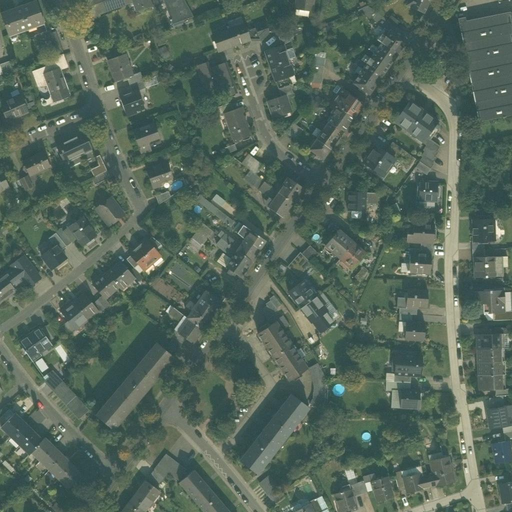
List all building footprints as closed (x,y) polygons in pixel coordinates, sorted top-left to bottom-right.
[(100,18),(98,14),(92,0),(84,0),(91,21),(100,18)] [(92,0),(98,14),(127,4),(125,0),(92,0)] [(131,0),(133,2),(136,12),(151,7),(148,0),(131,0)] [(164,2),(174,31),(196,23),(183,0),(170,0),(167,1),(164,2)] [(296,0),(295,10),(309,11),(312,11),(313,0),(296,0)] [(408,0),(406,6),(423,14),(429,0),(408,0)] [(0,14),(9,38),(45,25),(36,1),(0,14)] [(357,11),(373,22),(378,14),(367,6),(357,11),(358,11),(357,11)] [(458,23),(479,122),(511,115),(511,12),(510,13),(509,13),(501,14),(465,22),(465,18),(459,19),(457,19),(458,23)] [(387,21),(378,14),(373,22),(386,30),(390,23),(387,21)] [(390,16),(387,21),(390,23),(396,27),(399,23),(390,16)] [(244,25),(230,30),(235,46),(250,41),(247,32),(244,25)] [(250,41),(260,40),(268,33),(265,25),(255,29),(247,32),(250,41)] [(218,52),(235,46),(230,30),(220,34),(221,35),(212,38),(218,52)] [(377,40),(381,43),(398,55),(406,42),(390,30),(383,39),(380,37),(377,40)] [(44,36),(52,58),(61,55),(63,54),(64,54),(55,32),(44,36)] [(278,36),(280,43),(292,38),(290,32),(278,36)] [(381,43),(362,70),(379,81),(398,55),(381,43)] [(270,67),(287,61),(284,51),(282,46),(265,52),(270,67)] [(292,49),(284,51),(287,61),(295,58),(292,49)] [(66,68),(61,55),(52,58),(49,59),(53,71),(58,69),(59,71),(61,70),(66,68)] [(132,76),(132,75),(125,55),(107,61),(115,82),(127,78),(132,76)] [(310,83),(320,84),(323,66),(324,60),(314,59),(313,65),(311,77),(310,83)] [(114,83),(115,82),(107,61),(106,61),(114,83)] [(292,76),(287,61),(270,67),(278,89),(289,85),(286,78),(292,76)] [(0,65),(0,67),(3,76),(14,72),(11,62),(0,65)] [(196,67),(198,73),(200,72),(209,68),(207,63),(196,67)] [(224,89),(227,97),(237,94),(226,63),(216,66),(216,67),(209,69),(209,68),(200,72),(207,91),(209,90),(212,97),(218,95),(217,91),(224,89)] [(46,82),(53,101),(69,95),(66,87),(67,86),(64,79),(63,79),(61,75),(63,74),(61,70),(59,71),(58,69),(53,71),(47,73),(45,67),(32,72),(37,85),(46,82)] [(369,95),(379,81),(362,70),(352,84),(369,95)] [(207,99),(212,97),(209,90),(207,91),(200,72),(198,73),(207,99)] [(127,78),(129,86),(143,81),(140,73),(133,75),(132,75),(132,76),(127,78)] [(129,86),(131,92),(145,87),(143,81),(129,86)] [(283,96),(284,97),(292,94),(289,85),(278,89),(281,97),(283,96)] [(333,92),(337,95),(342,88),(338,85),(333,92)] [(330,108),(334,108),(338,108),(353,118),(362,105),(355,99),(356,98),(342,88),(337,95),(330,106),(330,108)] [(125,112),(134,108),(135,111),(143,108),(137,91),(132,93),(120,98),(125,112)] [(268,101),(274,118),(282,115),(281,113),(289,110),(284,97),(283,96),(281,97),(268,101)] [(0,104),(0,106),(7,123),(14,120),(13,118),(28,111),(22,98),(14,101),(13,99),(0,104)] [(394,122),(422,142),(437,122),(409,101),(394,122)] [(217,108),(220,115),(223,114),(234,110),(231,103),(217,108)] [(223,114),(233,142),(250,136),(243,115),(245,114),(243,107),(234,110),(223,114)] [(333,115),(331,117),(346,128),(353,118),(338,108),(334,108),(330,113),(333,115)] [(13,118),(14,120),(29,113),(28,111),(13,118)] [(331,117),(328,123),(342,133),(346,128),(331,117)] [(132,131),(139,152),(150,148),(148,143),(159,138),(154,123),(132,131)] [(328,123),(316,140),(330,150),(342,133),(328,123)] [(286,134),(296,141),(303,131),(294,124),(286,134)] [(56,147),(64,163),(65,162),(64,161),(76,156),(76,157),(92,150),(84,134),(56,147)] [(425,144),(426,145),(436,152),(440,147),(429,139),(425,144)] [(323,161),(330,150),(316,140),(308,150),(323,161)] [(394,160),(397,162),(405,151),(394,144),(387,154),(394,159),(394,160)] [(224,148),(225,153),(236,150),(235,145),(224,148)] [(437,153),(436,152),(426,145),(422,150),(424,150),(433,158),(437,153)] [(363,163),(382,177),(394,160),(394,159),(387,154),(375,146),(363,163)] [(435,158),(433,158),(424,150),(420,155),(421,156),(431,163),(435,158)] [(415,159),(405,151),(397,162),(408,170),(415,159)] [(23,162),(29,176),(50,167),(43,153),(32,159),(31,158),(23,162)] [(250,170),(255,175),(261,167),(247,156),(240,163),(250,170)] [(432,164),(431,163),(421,156),(418,161),(419,162),(429,169),(432,164)] [(146,170),(152,189),(154,188),(161,185),(160,181),(172,177),(166,162),(146,170)] [(430,169),(429,169),(419,162),(415,168),(425,175),(430,169)] [(90,170),(94,178),(107,172),(103,164),(90,170)] [(243,178),(255,187),(260,179),(255,175),(250,170),(243,178)] [(0,191),(9,187),(1,172),(0,172),(0,191)] [(92,180),(94,185),(110,178),(107,173),(92,180)] [(20,180),(25,191),(32,188),(26,177),(20,180)] [(278,193),(292,204),(303,189),(287,177),(281,186),(283,187),(278,193)] [(264,182),(260,179),(255,187),(258,190),(264,182)] [(270,187),(264,182),(258,190),(265,195),(269,189),(270,187)] [(418,200),(436,201),(437,184),(419,183),(418,200)] [(155,197),(159,205),(170,197),(168,192),(155,197)] [(282,218),(292,204),(278,193),(273,201),(269,199),(267,202),(270,205),(268,208),(282,218)] [(347,210),(351,211),(361,211),(365,211),(365,204),(365,199),(366,193),(348,193),(347,210)] [(214,215),(218,210),(199,195),(195,200),(214,215)] [(212,200),(221,207),(224,203),(215,195),(212,200)] [(98,211),(109,226),(123,215),(110,198),(104,202),(104,207),(98,211)] [(104,207),(104,202),(96,209),(98,211),(104,207)] [(214,215),(231,228),(235,224),(218,210),(214,215)] [(361,218),(361,211),(351,211),(351,217),(352,219),(359,219),(361,218)] [(82,217),(68,228),(77,239),(82,246),(96,236),(82,217)] [(473,242),(483,242),(491,242),(491,229),(493,229),(493,219),(473,220),(473,242)] [(192,238),(203,247),(214,234),(203,225),(192,238)] [(243,225),(243,226),(237,233),(245,240),(251,231),(243,225)] [(421,242),(433,243),(434,226),(413,225),(413,232),(412,242),(421,242)] [(55,232),(56,233),(66,247),(71,243),(63,232),(61,228),(55,232)] [(71,243),(77,239),(68,228),(63,232),(71,243)] [(251,231),(245,240),(259,250),(266,242),(251,231)] [(325,246),(340,259),(353,244),(338,231),(334,236),(333,236),(331,236),(329,238),(329,241),(325,246)] [(60,251),(66,247),(56,233),(48,239),(54,246),(56,245),(60,251)] [(233,249),(236,252),(240,246),(225,234),(221,239),(233,249)] [(146,240),(154,250),(161,245),(151,236),(146,240)] [(140,245),(138,247),(151,263),(160,256),(154,250),(146,240),(145,239),(139,245),(140,245)] [(235,274),(240,278),(250,263),(251,262),(236,252),(233,249),(221,239),(216,245),(232,258),(225,267),(230,270),(228,273),(233,277),(235,274)] [(251,262),(259,250),(245,240),(240,246),(236,252),(251,262)] [(471,242),(472,250),(484,249),(483,242),(473,242),(471,242)] [(365,254),(353,244),(340,259),(352,270),(365,254)] [(41,256),(52,270),(66,259),(60,251),(56,245),(54,246),(41,256)] [(143,270),(151,263),(138,247),(136,249),(135,248),(129,254),(130,255),(138,265),(143,270)] [(311,248),(303,256),(311,264),(319,256),(311,248)] [(484,257),(484,249),(472,250),(472,259),(474,258),(484,257)] [(409,254),(409,263),(408,273),(430,274),(430,261),(431,261),(432,256),(421,255),(409,254)] [(126,259),(134,268),(138,265),(130,255),(126,259)] [(22,281),(27,288),(40,278),(32,268),(32,269),(22,256),(10,266),(12,269),(13,268),(23,281),(22,281)] [(299,277),(311,264),(303,256),(290,269),(299,277)] [(474,258),(475,278),(495,277),(503,276),(502,257),(494,257),(484,257),(474,258)] [(113,268),(107,274),(118,287),(121,290),(134,278),(135,278),(129,272),(120,262),(113,268)] [(0,303),(10,296),(16,292),(13,288),(22,281),(23,281),(13,268),(12,269),(0,277),(0,303)] [(143,278),(134,268),(129,272),(135,278),(134,278),(138,282),(143,278)] [(354,277),(358,281),(367,272),(362,268),(354,277)] [(105,300),(118,287),(107,274),(106,274),(93,286),(102,296),(105,300)] [(288,292),(300,308),(316,297),(303,280),(288,292)] [(407,290),(406,298),(406,308),(416,309),(417,309),(418,306),(426,307),(427,291),(407,290)] [(504,313),(504,312),(503,292),(503,290),(475,292),(476,314),(492,313),(504,313)] [(206,292),(196,305),(212,317),(222,304),(206,292)] [(510,292),(503,292),(504,312),(511,311),(511,303),(510,292)] [(83,293),(72,302),(87,321),(98,313),(99,312),(92,304),(83,293)] [(327,312),(332,308),(321,293),(316,297),(327,312)] [(102,296),(97,300),(104,308),(109,304),(105,300),(102,296)] [(269,299),(270,301),(276,309),(281,306),(273,296),(269,299)] [(327,312),(316,297),(300,308),(311,323),(312,322),(326,313),(327,312)] [(400,308),(406,308),(406,298),(398,297),(397,307),(400,308)] [(99,313),(104,308),(97,300),(92,304),(99,312),(98,313),(99,313)] [(277,310),(276,309),(270,301),(265,304),(266,306),(272,314),(277,310)] [(76,331),(87,321),(72,302),(61,312),(68,321),(76,331)] [(257,334),(275,322),(263,304),(250,323),(257,334)] [(203,330),(212,317),(196,305),(187,318),(189,320),(203,330)] [(167,313),(178,321),(182,315),(173,308),(170,312),(169,311),(167,313)] [(326,313),(332,321),(338,317),(332,308),(327,312),(326,313)] [(492,313),(492,321),(511,320),(511,311),(504,312),(504,313),(492,313)] [(312,322),(319,332),(332,322),(332,321),(326,313),(312,322)] [(411,323),(411,315),(400,314),(399,323),(405,323),(411,323)] [(277,320),(284,330),(289,326),(283,316),(277,320)] [(193,344),(203,330),(189,320),(179,334),(185,339),(193,344)] [(61,327),(69,336),(76,331),(68,321),(61,327)] [(283,371),(289,381),(307,369),(300,359),(295,352),(290,344),(275,322),(257,334),(264,343),(263,344),(266,348),(267,348),(272,356),(279,366),(282,372),(283,371)] [(404,340),(423,341),(424,324),(411,323),(405,323),(405,332),(404,340)] [(63,341),(69,336),(61,327),(56,331),(63,341)] [(19,343),(29,357),(37,351),(38,353),(51,344),(40,328),(19,343)] [(174,331),(171,336),(164,346),(175,354),(182,344),(185,339),(179,334),(174,331)] [(477,335),(477,350),(500,349),(500,335),(500,334),(493,334),(477,335)] [(508,334),(507,334),(500,335),(500,349),(508,349),(508,334)] [(157,344),(136,368),(153,382),(174,358),(157,344)] [(295,352),(300,359),(304,355),(300,348),(295,352)] [(477,350),(477,363),(501,362),(500,349),(477,350)] [(40,355),(38,353),(37,351),(29,357),(32,361),(40,355)] [(410,376),(421,376),(422,356),(395,354),(394,374),(410,376)] [(477,363),(478,376),(501,375),(501,362),(477,363)] [(310,375),(313,386),(312,398),(310,405),(323,412),(326,378),(317,363),(307,369),(310,375)] [(136,368),(116,392),(133,406),(153,382),(136,368)] [(45,381),(79,419),(88,411),(52,371),(46,375),(48,377),(45,381)] [(502,389),(501,375),(478,376),(478,391),(495,390),(502,390),(502,389)] [(409,391),(410,382),(393,382),(393,381),(386,381),(385,391),(391,391),(394,391),(401,392),(401,391),(409,391)] [(401,408),(401,407),(400,407),(401,392),(394,391),(394,397),(391,397),(390,408),(401,408)] [(401,391),(401,392),(400,407),(401,407),(419,408),(419,392),(409,391),(401,391)] [(113,430),(133,406),(116,392),(96,416),(113,430)] [(279,409),(271,420),(288,433),(294,426),(302,415),(308,408),(290,395),(282,405),(279,408),(279,409)] [(488,399),(490,410),(504,408),(502,397),(495,398),(488,399)] [(486,411),(489,429),(502,427),(511,425),(510,416),(511,415),(511,406),(504,408),(490,410),(486,411)] [(1,418),(6,423),(14,414),(9,409),(1,418)] [(9,431),(13,435),(22,424),(17,419),(18,417),(14,414),(6,423),(1,428),(7,433),(9,431)] [(439,419),(422,418),(421,425),(439,426),(439,419)] [(271,420),(258,436),(276,450),(288,433),(271,420)] [(18,440),(22,443),(32,433),(26,428),(27,426),(24,423),(22,424),(13,435),(11,437),(16,442),(18,440)] [(502,427),(503,433),(511,431),(511,424),(511,425),(502,427)] [(511,438),(511,431),(503,433),(504,440),(508,439),(511,438)] [(31,452),(33,450),(41,442),(35,437),(36,435),(33,432),(32,433),(22,443),(20,446),(25,451),(28,449),(31,452)] [(271,456),(276,450),(258,436),(239,461),(257,475),(262,468),(261,467),(270,456),(271,456)] [(40,461),(42,459),(52,449),(53,448),(50,444),(48,446),(43,440),(42,441),(41,442),(33,450),(37,453),(35,456),(40,461)] [(492,444),(495,464),(511,461),(511,460),(510,448),(509,441),(505,442),(492,444)] [(49,470),(51,468),(61,458),(63,457),(59,453),(58,455),(52,449),(42,459),(46,462),(44,465),(49,470)] [(427,455),(429,461),(443,458),(441,452),(427,455)] [(185,472),(165,456),(147,479),(158,487),(169,474),(178,481),(185,472)] [(427,476),(429,487),(436,486),(454,482),(454,481),(456,481),(453,472),(451,472),(448,457),(443,458),(429,461),(432,475),(427,476)] [(59,479),(61,477),(70,467),(72,466),(68,462),(67,464),(61,458),(51,468),(55,471),(53,474),(59,479)] [(347,480),(355,478),(351,465),(343,468),(347,480)] [(424,466),(418,468),(419,473),(420,473),(421,477),(426,476),(424,466)] [(76,473),(70,467),(61,477),(64,480),(62,483),(68,488),(81,475),(77,471),(76,473)] [(400,472),(402,478),(419,473),(418,468),(400,472)] [(196,503),(202,510),(216,498),(193,471),(179,483),(185,490),(187,488),(198,501),(196,503)] [(394,474),(398,489),(404,487),(402,478),(400,472),(394,474)] [(368,492),(373,490),(371,482),(376,480),(374,473),(362,477),(364,481),(368,492)] [(420,473),(419,473),(402,478),(404,487),(406,494),(423,489),(420,478),(421,477),(420,473)] [(420,478),(423,489),(429,487),(427,476),(426,476),(421,477),(420,478)] [(260,485),(272,499),(281,491),(269,477),(260,485)] [(386,477),(376,480),(371,482),(373,490),(377,502),(392,498),(386,477)] [(146,481),(138,491),(152,502),(160,492),(146,481)] [(364,481),(357,483),(361,495),(368,492),(364,481)] [(511,482),(498,485),(502,504),(511,501),(511,482)] [(352,497),(361,495),(357,483),(349,486),(350,489),(352,497)] [(349,486),(349,484),(341,487),(339,491),(339,493),(350,489),(349,486)] [(185,490),(196,503),(198,501),(187,488),(185,490)] [(333,495),(338,511),(342,511),(356,508),(352,497),(350,489),(339,493),(333,495)] [(144,511),(152,502),(138,491),(130,501),(144,511)] [(285,496),(281,491),(272,499),(276,503),(285,496)] [(316,500),(322,511),(327,509),(321,497),(316,500)] [(228,511),(216,498),(202,510),(204,511),(228,511)] [(311,507),(313,511),(321,511),(322,511),(316,500),(316,499),(308,503),(310,507),(311,507)] [(124,511),(144,511),(130,501),(122,511),(124,511)] [(301,511),(310,507),(308,503),(307,501),(300,506),(298,505),(292,508),(291,509),(292,511),(301,511)] [(51,507),(55,511),(61,511),(64,510),(56,502),(51,507)]
